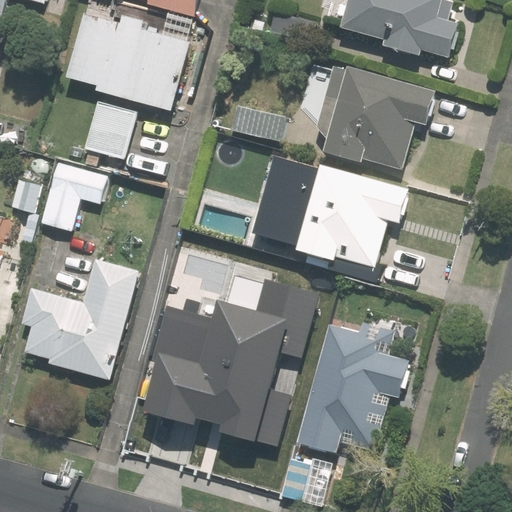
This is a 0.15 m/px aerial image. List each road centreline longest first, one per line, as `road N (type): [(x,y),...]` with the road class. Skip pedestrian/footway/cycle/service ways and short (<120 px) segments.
road 1 (residential): [(511,320),(460,511)]
road 2 (residential): [(0,478),(124,511)]
